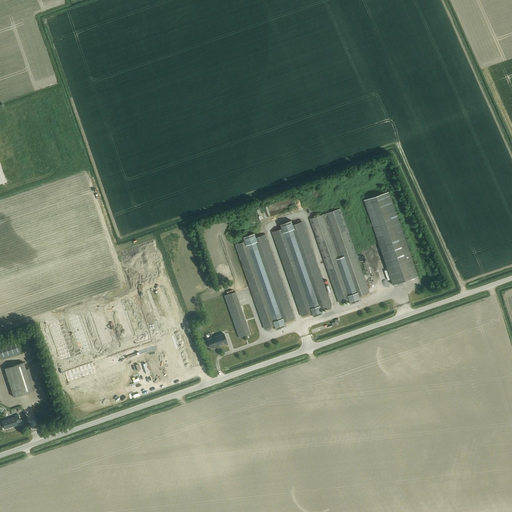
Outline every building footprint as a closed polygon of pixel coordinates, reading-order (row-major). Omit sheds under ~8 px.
[(364,200),(379,242),(393,285),(398,283),(399,286),(403,284),(402,282),(418,276),(389,191),(364,200)] [(340,209),(311,219),(340,303),(350,300),(351,304),(361,301),(359,296),(369,293),(340,209)] [(283,228),(273,232),(302,316),(312,313),(313,317),(323,314),(322,309),(331,306),(302,222),(293,225),(292,220),(282,224),(283,228)] [(246,241),(236,244),(265,329),(278,324),(279,329),(289,325),(288,321),(294,319),(265,234),(256,237),(255,233),(245,237),(246,241)] [(239,338),(250,334),(235,292),(224,295),(239,338)] [(224,334),(207,339),(210,348),(227,342),(224,334)] [(16,339),(0,344),(0,354),(1,359),(20,353),(16,339)] [(14,397),(33,391),(30,381),(33,380),(29,368),(26,369),(24,362),(4,368),(14,397)] [(17,422),(20,421),(18,414),(15,416),(15,417),(2,421),(5,429),(18,424),(17,422)]
